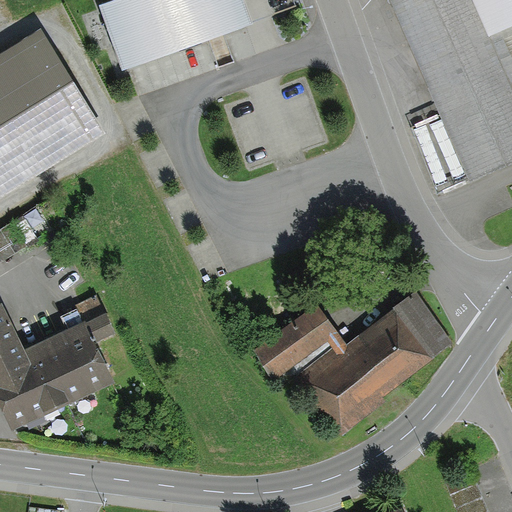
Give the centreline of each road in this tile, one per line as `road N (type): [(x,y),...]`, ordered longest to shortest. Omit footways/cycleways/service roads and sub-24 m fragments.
road 1 (tertiary): [(460,369),(426,418),(380,456),(306,486),(218,492),(0,464)]
road 2 (unknown): [(346,34),(185,100),(193,167),(209,189),(237,197),(386,142)]
road 3 (residential): [(333,0),(425,236),(493,323)]
